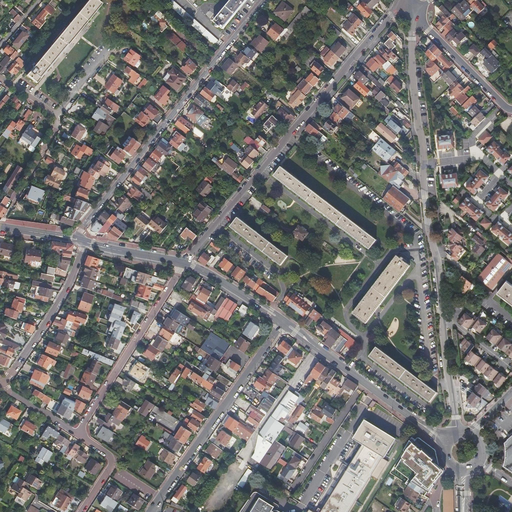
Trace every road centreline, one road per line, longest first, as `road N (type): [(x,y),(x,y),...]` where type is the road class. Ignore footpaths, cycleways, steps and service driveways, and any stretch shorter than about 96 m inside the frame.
road 1 (tertiary): [(410,9),(425,203),(457,432)]
road 2 (residential): [(184,262),(380,27),(410,9)]
road 3 (residential): [(75,238),(264,0)]
road 4 (residential): [(282,323),(151,511)]
road 5 (residential): [(184,262),(76,433)]
road 6 (residential): [(5,381),(70,282),(84,241)]
road 7 (residential): [(410,9),(511,110)]
road 8 (residential): [(365,382),(291,492)]
